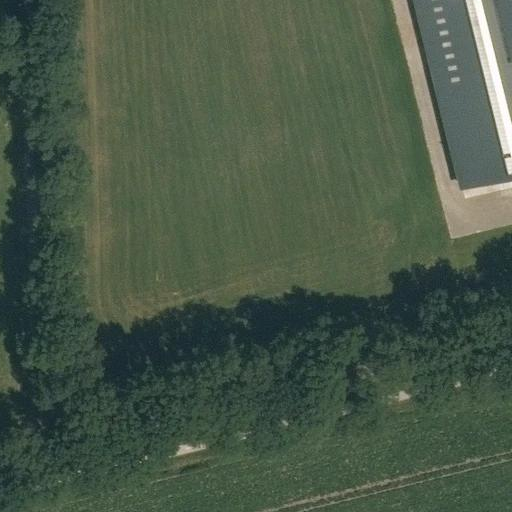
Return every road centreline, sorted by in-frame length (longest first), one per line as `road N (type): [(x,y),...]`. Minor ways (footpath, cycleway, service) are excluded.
road 1 (tertiary): [(44,451),(511,337)]
road 2 (unclassified): [(44,451),(28,0)]
